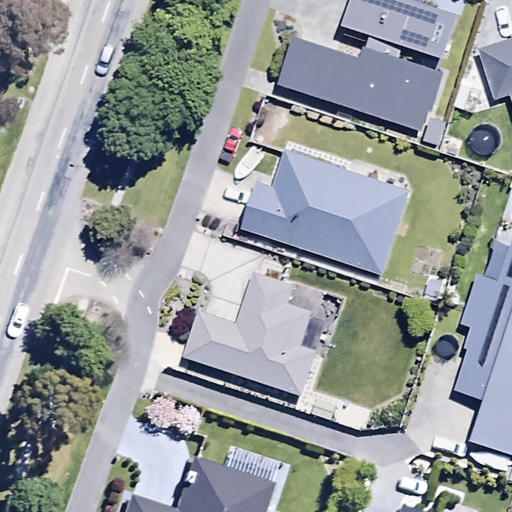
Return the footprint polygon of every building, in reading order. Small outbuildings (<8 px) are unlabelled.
[(358,0),(348,33),(448,68),(464,22),(400,0),(358,0)] [(296,44),(282,92),(425,138),(444,79),(400,65),(403,57),(373,47),(366,67),(296,44)] [(511,49),(481,58),(495,105),(511,99),(511,49)] [(414,196),(288,156),(276,192),(262,187),(246,236),(386,281),(414,196)] [(511,255),(502,292),(478,285),(464,335),(474,338),(457,398),(487,406),(475,452),(511,461),(511,255)] [(199,323),(186,366),(304,404),(320,358),(303,352),(313,319),(290,311),(296,293),(259,281),(241,336),(199,323)] [(155,511),(129,504),(126,511),(267,511),(275,490),(192,464),(177,511),(155,511)]
